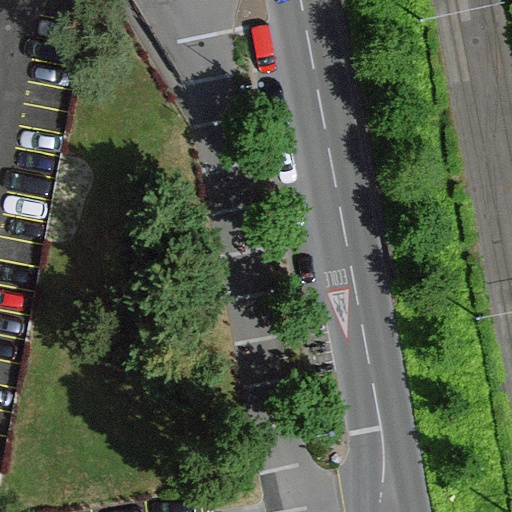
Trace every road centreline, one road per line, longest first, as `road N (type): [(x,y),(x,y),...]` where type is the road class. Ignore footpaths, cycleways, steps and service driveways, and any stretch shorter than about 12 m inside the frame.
road 1 (primary): [(386,0),(483,421),(511,505)]
road 2 (tertiary): [(302,0),(381,425),(389,511)]
road 3 (primary): [(452,0),(511,348)]
